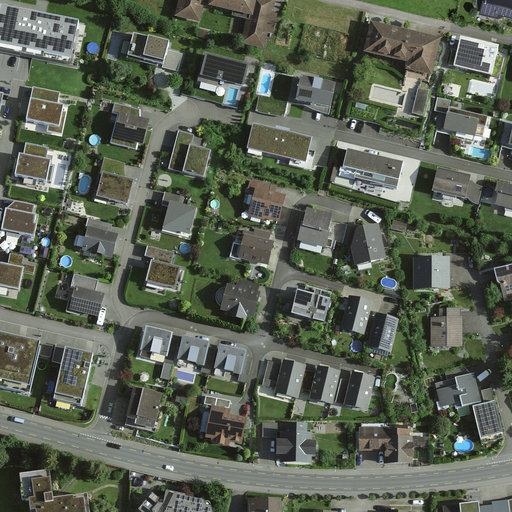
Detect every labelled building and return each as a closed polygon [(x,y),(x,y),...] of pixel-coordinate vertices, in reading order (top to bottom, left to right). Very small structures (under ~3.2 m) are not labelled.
[(279,1),(274,0),(183,0),(179,18),(201,23),(204,7),(253,18),(247,43),(268,48),(279,1)] [(511,0),(481,0),(479,13),(498,18),(504,15),(511,16),(511,0)] [(79,23),(1,8),(0,11),(0,46),(71,60),(79,23)] [(442,43),(375,26),(368,51),(410,62),(409,68),(434,75),(442,43)] [(172,45),(137,37),(133,59),(168,66),(172,45)] [(499,47),(461,38),(454,68),(492,77),(499,47)] [(250,67),(210,57),(204,81),(244,91),(250,67)] [(339,87),(306,80),(301,99),(335,106),(339,87)] [(423,112),(429,91),(420,88),(414,110),(423,112)] [(62,107),(31,101),(27,122),(58,128),(62,107)] [(490,120),(454,113),(450,133),(485,140),(490,120)] [(152,124),(121,117),(116,139),(147,146),(152,124)] [(315,139),(256,126),(250,151),(309,165),(315,139)] [(196,136),(182,133),(174,170),(209,177),(214,152),(193,148),(196,136)] [(405,164),(352,152),(346,178),(399,191),(405,164)] [(50,162),(19,156),(15,177),(46,183),(50,162)] [(473,180),(442,172),(436,193),(468,201),(473,180)] [(136,183),(106,176),(100,198),(131,205),(136,183)] [(511,189),(502,187),(498,205),(511,208),(511,189)] [(286,197),(255,189),(248,218),(264,222),(265,220),(279,224),(286,197)] [(197,209),(170,203),(163,230),(190,237),(197,209)] [(35,217),(7,211),(3,231),(34,237),(36,226),(34,226),(35,217)] [(336,218),(312,211),(304,243),(328,249),(336,218)] [(389,261),(381,229),(360,234),(356,249),(361,267),(389,261)] [(121,237),(91,230),(86,252),(115,259),(121,237)] [(271,245),(246,238),(241,257),(267,264),(271,245)] [(453,261),(418,262),(419,291),(453,291),(453,261)] [(185,271),(156,263),(150,284),(179,292),(185,271)] [(22,270),(0,265),(0,287),(18,291),(22,270)] [(511,266),(494,271),(497,285),(500,284),(504,301),(511,298),(511,266)] [(303,294),(297,293),(291,316),(324,324),(332,293),(305,287),(303,294)] [(105,295),(75,288),(69,311),(99,319),(105,295)] [(258,296),(228,288),(223,309),(230,311),(228,315),(244,319),(245,315),(253,317),(258,296)] [(374,306),(353,301),(346,329),(367,334),(374,306)] [(399,324),(379,319),(372,348),(393,353),(399,324)] [(464,319),(435,320),(435,349),(464,348),(464,319)] [(177,337),(150,330),(144,354),(172,360),(177,337)] [(40,345),(0,335),(0,381),(30,389),(40,345)] [(215,347),(188,340),(182,364),(210,371),(215,347)] [(39,353),(51,356),(54,344),(42,342),(39,353)] [(92,356),(66,350),(55,397),(81,403),(92,356)] [(250,357),(225,351),(219,374),(244,380),(250,357)] [(170,378),(174,363),(165,361),(162,377),(170,378)] [(303,369),(284,364),(277,393),(296,397),(303,369)] [(339,375),(320,370),(312,399),(331,404),(339,375)] [(373,381),(353,376),(346,405),(366,410),(373,381)] [(480,404),(474,376),(435,385),(440,406),(454,403),(456,410),(480,404)] [(160,398),(135,392),(127,426),(152,432),(160,398)] [(495,403),(473,409),(480,441),(503,435),(495,403)] [(228,412),(213,409),(207,437),(215,438),(214,442),(228,445),(229,441),(240,444),(245,422),(227,418),(228,412)] [(389,430),(362,431),(362,451),(386,450),(386,465),(411,465),(411,440),(408,441),(408,433),(389,433),(389,430)] [(310,437),(283,437),(283,444),(278,444),(278,456),(282,456),(282,463),(310,464),(310,457),(313,457),(313,445),(310,445),(310,437)] [(52,501),(49,472),(19,476),(23,502),(29,501),(29,511),(88,511),(87,497),(52,501)] [(158,505),(152,511),(212,511),(210,503),(186,498),(186,497),(166,492),(163,506),(158,505)] [(279,511),(279,502),(250,502),(249,511),(279,511)] [(509,511),(508,502),(493,503),(494,511),(509,511)]
